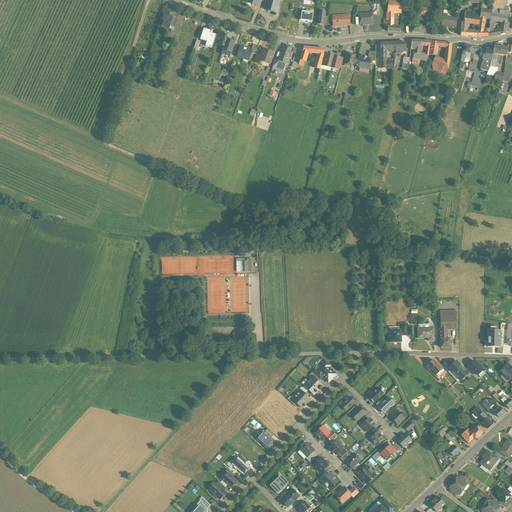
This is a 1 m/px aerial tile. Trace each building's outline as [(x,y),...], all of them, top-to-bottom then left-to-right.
[(266,0),(267,0),(264,10),(274,13),(276,13),(278,8),(280,1),(276,0),(266,0)] [(403,2),(388,1),(387,13),(393,13),(399,14),(401,14),(402,9),(403,2)] [(431,8),(420,7),(419,13),(419,17),(421,17),(430,18),(431,8)] [(490,19),(490,20),(492,21),(494,21),(500,22),(501,16),(502,12),(502,11),(497,10),(492,9),(491,11),(490,19)] [(488,11),(481,10),(480,14),(480,17),(485,18),(490,19),(491,11),(488,11)] [(300,16),(299,22),(312,24),(313,12),(306,11),(306,12),(302,12),(301,16),(300,16)] [(474,13),(465,12),(464,23),(466,23),(479,25),(479,21),(480,17),(480,14),(474,13)] [(393,13),(387,13),(387,21),(388,21),(388,27),(388,32),(400,33),(400,28),(393,27),(393,13)] [(372,14),(358,15),(359,18),(359,25),(373,24),(372,14)] [(447,15),(443,14),(441,27),(447,28),(447,27),(455,29),(457,19),(446,17),(447,15)] [(168,17),(165,16),(165,17),(164,20),(165,21),(163,28),(173,31),(174,27),(177,20),(168,17)] [(341,17),(335,17),(335,22),(333,22),(333,27),(342,26),(350,25),(349,16),(341,16),(341,17)] [(487,37),(487,33),(483,33),(484,22),(480,21),(478,37),(487,37)] [(467,25),(466,23),(464,23),(462,22),(460,36),(472,37),(472,32),(469,33),(466,33),(467,25)] [(507,24),(502,23),(501,31),(494,32),(494,36),(505,34),(505,33),(507,24)] [(211,31),(204,29),(200,40),(206,42),(205,47),(212,49),(216,35),(212,34),(210,34),(211,31)] [(223,35),(221,41),(219,45),(224,47),(227,37),(223,35)] [(224,47),(222,53),(224,53),(223,55),(230,57),(234,43),(230,42),(230,40),(227,39),(228,37),(227,37),(224,47)] [(425,41),(412,41),(410,50),(415,50),(414,54),(418,54),(420,45),(425,46),(425,45),(425,41)] [(432,42),(429,55),(436,56),(438,46),(446,47),(447,44),(432,42)] [(405,43),(395,43),(395,51),(395,52),(395,54),(406,54),(405,43)] [(389,44),(380,44),(381,62),(386,62),(385,51),(389,50),(389,44)] [(452,44),(447,44),(446,47),(444,61),(443,67),(448,69),(450,59),(452,44)] [(292,48),(285,45),(282,52),(289,55),(292,48)] [(508,48),(494,46),(493,51),(493,55),(497,55),(506,57),(507,53),(508,48)] [(251,51),(240,47),(237,57),(244,59),(245,58),(249,59),(251,53),(251,51)] [(319,49),(304,48),(300,61),(304,62),(307,53),(318,54),(319,49)] [(325,50),(319,49),(318,54),(314,68),(320,69),(321,66),(324,55),(325,50)] [(493,51),(486,49),(486,52),(480,51),(479,57),(482,57),(482,59),(491,61),(493,55),(493,51)] [(263,56),(259,55),(256,63),(261,65),(262,63),(269,65),(273,54),(268,52),(268,53),(264,52),(263,56)] [(289,55),(282,52),(278,62),(286,64),(289,55)] [(469,53),(462,52),(461,59),(465,60),(468,61),(468,60),(469,53)] [(425,56),(418,54),(414,54),(412,63),(426,66),(426,64),(426,62),(428,57),(425,56)] [(334,57),(327,55),(327,56),(324,67),(331,69),(334,57)] [(358,56),(352,55),(352,56),(348,55),(347,58),(348,58),(347,59),(346,66),(351,67),(356,68),(356,67),(358,57),(358,56)] [(341,59),(334,57),(331,69),(338,71),(338,68),(341,59)] [(362,57),(362,58),(358,57),(356,67),(360,68),(365,69),(368,70),(369,64),(370,60),(368,60),(366,59),(366,58),(362,57)] [(444,61),(435,57),(432,65),(442,69),(443,67),(444,61)] [(491,61),(482,59),(480,70),(488,72),(490,68),(490,67),(491,61)] [(278,62),(275,61),(273,67),(283,71),(286,64),(278,62)] [(497,69),(495,68),(490,67),(490,68),(488,72),(487,73),(486,75),(496,77),(497,72),(497,70),(497,69)] [(502,82),(504,73),(497,72),(496,77),(495,81),(502,82)] [(247,261),(241,262),(241,263),(243,263),(243,267),(241,267),(241,272),(251,272),(251,259),(247,259),(247,261)] [(448,317),(440,317),(441,329),(441,330),(447,330),(456,329),(456,317),(448,317)] [(433,328),(417,329),(418,339),(428,338),(428,342),(434,341),(433,328)] [(487,330),(487,347),(500,347),(500,339),(500,331),(487,330)] [(400,331),(389,331),(389,343),(401,342),(401,336),(400,331)] [(447,339),(440,339),(440,348),(450,348),(449,340),(447,340),(447,339)] [(435,363),(433,360),(427,366),(431,370),(436,375),(439,372),(437,369),(439,367),(435,363)] [(483,370),(474,361),(469,366),(469,367),(475,373),(477,375),(483,370)] [(452,367),(447,362),(442,366),(447,371),(449,369),(452,367)] [(462,368),(456,362),(452,367),(449,369),(455,375),(462,368)] [(316,372),(322,378),(328,383),(336,374),(328,367),(324,363),(316,372)] [(511,368),(508,364),(500,372),(509,381),(511,378),(511,368)] [(462,368),(455,375),(460,381),(467,374),(462,368)] [(455,375),(449,369),(447,371),(458,383),(460,381),(455,375)] [(316,372),(314,370),(312,373),(318,379),(320,380),(322,378),(316,372)] [(318,379),(312,373),(310,375),(311,376),(316,381),(318,379)] [(316,381),(311,376),(309,378),(309,380),(310,380),(308,382),(318,390),(319,389),(319,390),(321,390),(322,389),(321,387),(322,386),(316,381)] [(318,390),(308,382),(304,386),(314,395),(318,390)] [(379,388),(376,391),(375,390),(374,392),(369,397),(368,398),(373,403),(384,393),(379,388)] [(310,399),(299,390),(298,391),(298,393),(296,395),(306,404),(310,399)] [(498,395),(498,394),(494,398),(499,403),(501,401),(502,399),(498,395)] [(306,404),(296,395),(295,397),(294,397),(293,397),(291,398),(296,403),(302,408),(303,407),(303,408),(304,408),(305,406),(305,405),(306,404)] [(511,405),(511,401),(506,395),(502,399),(501,401),(508,409),(511,405)] [(296,403),(291,398),(290,397),(288,399),(294,405),(296,403)] [(345,397),(339,403),(341,406),(347,400),(345,397)] [(341,406),(346,411),(355,403),(350,397),(347,400),(341,406)] [(394,404),(388,397),(384,402),(378,407),(377,408),(384,414),(394,404)] [(492,407),(487,401),(483,405),(489,411),(492,407)] [(355,407),(348,414),(350,416),(351,415),(357,409),(355,407)] [(357,409),(351,415),(354,418),(355,417),(358,420),(365,413),(359,407),(357,409)] [(395,407),(389,413),(392,416),(397,411),(397,412),(398,410),(395,407)] [(496,411),(494,412),(499,418),(505,413),(499,407),(497,410),(496,411)] [(483,413),(479,409),(474,414),(478,418),(480,415),(483,413)] [(397,412),(397,411),(392,416),(390,417),(392,419),(393,419),(394,420),(394,421),(398,425),(404,419),(397,412)] [(365,417),(359,423),(361,426),(368,420),(365,417)] [(493,424),(487,418),(485,420),(482,423),(488,429),(493,424)] [(371,421),(369,419),(368,420),(361,426),(364,430),(365,429),(368,431),(374,425),(372,423),(371,422),(371,421)] [(410,422),(404,428),(408,431),(413,426),(410,422)] [(436,430),(440,434),(445,428),(441,425),(436,430)] [(323,427),(315,434),(322,441),(326,437),(330,434),(329,434),(323,427)] [(471,433),(470,433),(475,438),(474,438),(475,439),(483,433),(477,427),(471,433)] [(378,432),(375,428),(369,434),(372,437),(376,433),(376,434),(378,432)] [(265,432),(271,438),(274,436),(267,429),(265,432)] [(471,433),(468,429),(461,435),(468,443),(474,438),(475,438),(470,433),(471,433)] [(261,444),(267,449),(275,441),(271,438),(265,432),(263,430),(261,432),(262,434),(260,436),(259,435),(255,439),(259,442),(260,441),(262,443),(261,444)] [(332,432),(329,434),(330,434),(326,437),(331,442),(337,437),(332,432)] [(380,434),(377,434),(376,434),(376,433),(372,437),(370,439),(370,440),(370,441),(372,442),(373,442),(376,446),(383,439),(381,436),(380,434)] [(405,434),(402,436),(401,436),(399,438),(400,439),(397,441),(403,447),(407,444),(406,442),(409,439),(405,434)] [(511,442),(508,439),(499,452),(507,458),(511,451),(511,442)] [(337,441),(329,448),(332,450),(331,451),(333,453),(334,452),(336,455),(337,453),(343,448),(337,441)] [(314,451),(307,444),(300,450),(307,457),(313,452),(314,451)] [(396,444),(392,448),(396,452),(397,453),(401,449),(396,444)] [(454,445),(452,447),(448,444),(445,447),(448,451),(453,457),(459,451),(454,445)] [(390,445),(381,454),(384,457),(388,453),(390,456),(390,455),(393,453),(394,454),(396,452),(392,448),(390,445)] [(343,448),(337,453),(341,457),(347,452),(343,448)] [(494,456),(487,451),(484,455),(486,456),(480,464),(482,465),(488,470),(492,465),(493,466),(493,465),(498,459),(494,456)] [(313,452),(307,457),(305,458),(310,463),(317,456),(313,452)] [(341,457),(340,459),(344,463),(346,462),(351,456),(347,452),(341,457)] [(377,452),(372,457),(375,460),(380,455),(377,452)] [(351,456),(346,462),(352,468),(360,461),(354,454),(351,456)] [(247,461),(241,455),(238,458),(245,464),(247,461)] [(317,456),(310,463),(313,466),(313,465),(320,459),(317,456)] [(238,458),(238,457),(234,462),(236,464),(233,468),(236,470),(237,470),(243,475),(250,468),(245,464),(238,458)] [(320,459),(313,465),(320,473),(328,466),(320,458),(320,459)] [(383,468),(386,471),(391,466),(388,463),(383,468)] [(367,466),(363,470),(364,470),(362,472),(363,472),(359,476),(364,481),(366,484),(367,484),(371,480),(370,480),(371,479),(372,479),(376,476),(372,472),(373,472),(370,470),(367,466)] [(326,472),(319,478),(322,481),(323,480),(322,480),(328,475),(326,472)] [(228,473),(227,473),(222,480),(231,488),(236,481),(228,473)] [(333,476),(333,477),(329,474),(328,475),(322,480),(323,480),(325,483),(324,484),(327,487),(329,484),(332,487),(337,482),(335,479),(336,479),(333,476)] [(286,486),(278,477),(269,486),(273,489),(274,488),(275,489),(276,490),(276,491),(278,494),(286,486)] [(459,479),(457,477),(453,483),(463,490),(467,484),(464,483),(459,479)] [(225,488),(218,482),(216,484),(223,490),(225,488)] [(362,484),(360,482),(355,486),(360,491),(364,487),(364,486),(362,484)] [(463,490),(453,483),(449,488),(451,490),(451,489),(457,494),(459,495),(463,490)] [(223,490),(216,484),(215,484),(209,490),(213,494),(216,497),(220,500),(226,493),(223,490)] [(349,493),(344,488),(335,496),(339,500),(341,498),(344,501),(351,495),(349,493)] [(353,488),(349,493),(351,495),(353,497),(358,493),(353,488)] [(508,495),(503,489),(497,493),(500,496),(499,497),(505,503),(511,498),(508,495)] [(283,499),(281,501),(287,507),(293,503),(292,502),(293,501),(294,501),(299,497),(299,496),(293,490),(288,494),(283,499)] [(300,495),(299,496),(299,497),(294,501),(297,504),(303,498),(300,495)] [(198,504),(206,511),(207,510),(211,505),(202,497),(199,500),(200,500),(198,504)] [(380,505),(387,511),(390,511),(394,509),(383,497),(378,502),(380,505)] [(437,497),(429,505),(435,511),(439,508),(440,509),(445,505),(437,497)] [(498,506),(492,502),(490,500),(486,506),(494,511),(495,511),(499,507),(498,506)] [(309,507),(304,502),(297,508),(299,511),(304,511),(306,511),(309,507)]
